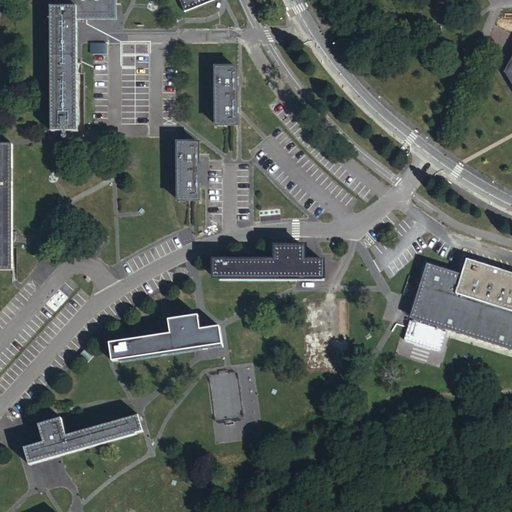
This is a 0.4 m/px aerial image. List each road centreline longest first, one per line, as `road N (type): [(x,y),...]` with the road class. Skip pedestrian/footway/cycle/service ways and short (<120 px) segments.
road 1 (unclassified): [(429,153),(385,206),(354,226),(232,235),(125,285),(80,314),(0,405)]
road 2 (track): [(511,389),(374,410),(328,433),(287,487)]
road 3 (tertiary): [(292,0),(353,88),(429,153)]
